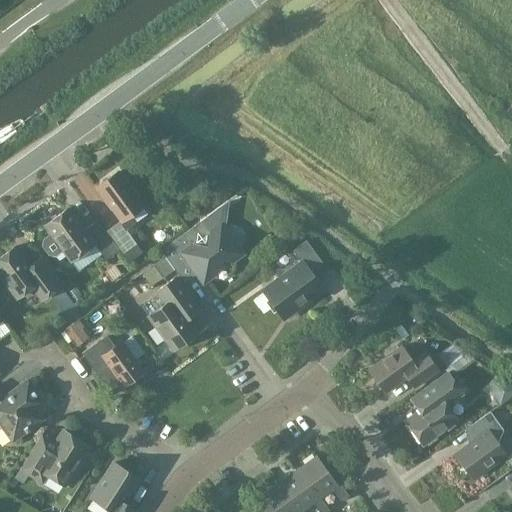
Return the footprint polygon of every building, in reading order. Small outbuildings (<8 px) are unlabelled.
[(95,187),(119,220),(104,232),(117,250),(126,263),(140,253),(124,231),(133,224),(127,216),(141,206),(116,172),(95,187)] [(220,226),(221,225),(222,208),(220,206),(159,250),(165,258),(174,271),(180,279),(193,269),(202,282),(213,273),(215,259),(229,262),(240,254),(220,226)] [(117,250),(104,232),(96,221),(83,230),(67,208),(43,225),(49,234),(42,240),(41,246),(48,255),(54,256),(61,251),(69,262),(93,244),(104,259),(117,250)] [(319,287),(313,278),(326,269),(305,240),(291,250),(299,261),(281,275),(282,277),(263,291),(283,317),(297,307),(295,304),(319,287)] [(42,263),(38,257),(27,265),(14,246),(0,256),(0,277),(15,299),(31,287),(39,299),(58,286),(42,263)] [(165,258),(154,266),(163,279),(174,271),(165,258)] [(170,350),(195,332),(186,319),(198,311),(188,297),(173,277),(154,291),(163,303),(145,316),(170,350)] [(80,341),(95,330),(83,314),(68,324),(80,341)] [(445,346),(456,359),(470,347),(459,334),(445,346)] [(96,374),(108,366),(122,386),(142,371),(120,341),(110,349),(102,337),(80,352),(96,374)] [(412,388),(437,370),(423,351),(410,360),(399,346),(367,369),(384,391),(404,377),(412,388)] [(504,396),(511,389),(511,373),(507,367),(492,379),(504,396)] [(418,410),(415,412),(404,420),(422,444),(455,420),(444,405),(460,393),(445,372),(409,399),(418,410)] [(26,426),(33,420),(34,415),(31,410),(42,403),(25,380),(0,397),(0,423),(11,439),(23,430),(24,432),(28,429),(26,426)] [(471,441),(454,454),(471,478),(503,455),(495,444),(500,428),(488,411),(463,429),(471,441)] [(53,441),(40,433),(35,441),(18,467),(33,477),(38,469),(62,484),(86,445),(61,429),(53,441)] [(314,455),(293,470),(315,501),(319,498),(332,489),(340,500),(347,495),(338,482),(335,483),(314,455)] [(131,511),(133,510),(122,503),(136,478),(111,462),(89,497),(107,508),(104,511),(131,511)] [(293,511),(299,511),(312,503),(317,511),(324,511),(328,510),(319,498),(315,501),(293,470),(274,485),(293,511)] [(293,511),(274,485),(255,499),(264,511),(293,511)]
